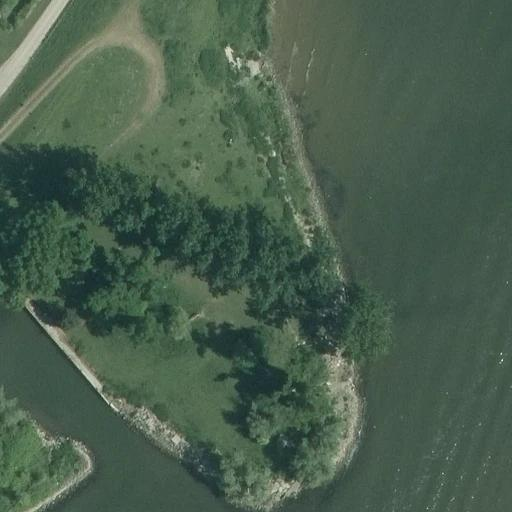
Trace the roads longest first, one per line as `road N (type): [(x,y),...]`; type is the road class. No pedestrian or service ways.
road 1 (track): [(17,259),(22,234),(45,204),(145,115),(151,75),(126,44)]
road 2 (track): [(0,137),(90,45),(126,44)]
